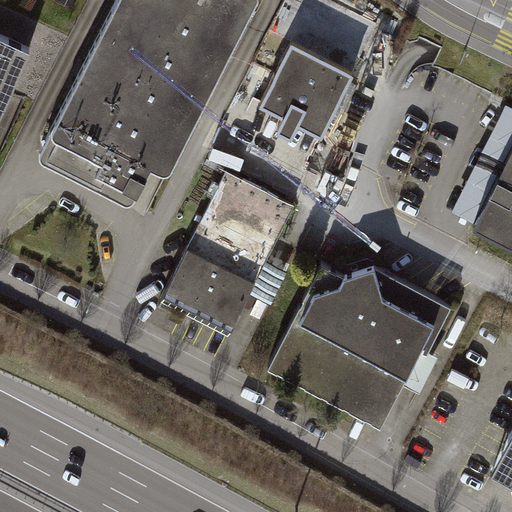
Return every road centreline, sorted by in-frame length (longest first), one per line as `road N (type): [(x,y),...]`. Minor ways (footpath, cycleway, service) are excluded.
road 1 (residential): [(448,511),(0,274)]
road 2 (residential): [(511,284),(347,199)]
road 3 (motorway): [(156,511),(0,429)]
